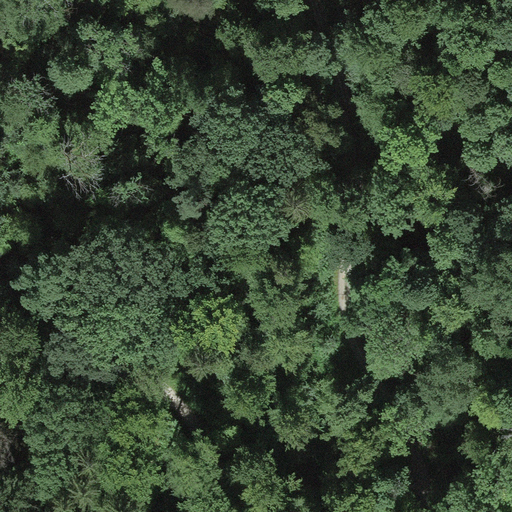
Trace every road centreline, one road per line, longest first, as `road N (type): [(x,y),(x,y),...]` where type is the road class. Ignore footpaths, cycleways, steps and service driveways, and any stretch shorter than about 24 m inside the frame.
road 1 (track): [(425,511),(408,447),(345,296),(355,199),(350,121),(311,0)]
road 2 (track): [(0,359),(51,371),(118,368),(173,391),(251,511)]
